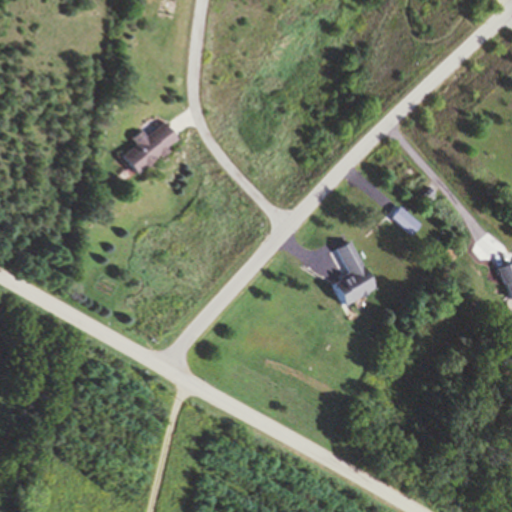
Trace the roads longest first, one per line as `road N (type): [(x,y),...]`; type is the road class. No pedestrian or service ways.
road 1 (residential): [(511,5),(342,162),(163,368)]
road 2 (residential): [(420,511),(0,273)]
